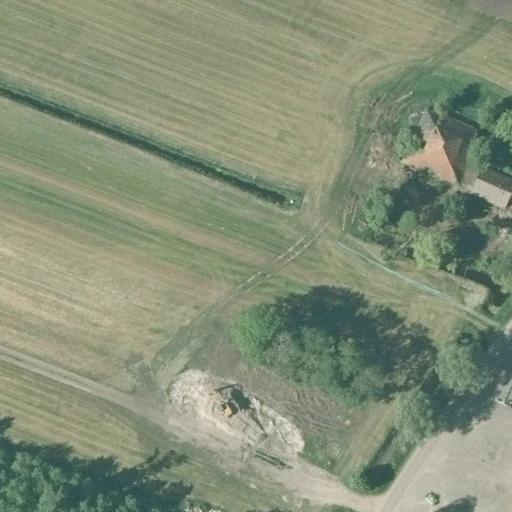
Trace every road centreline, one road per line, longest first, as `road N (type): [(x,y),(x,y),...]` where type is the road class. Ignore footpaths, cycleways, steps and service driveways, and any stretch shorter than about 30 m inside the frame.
road 1 (track): [(381,511),(0,365)]
road 2 (tertiary): [(384,511),(511,333)]
